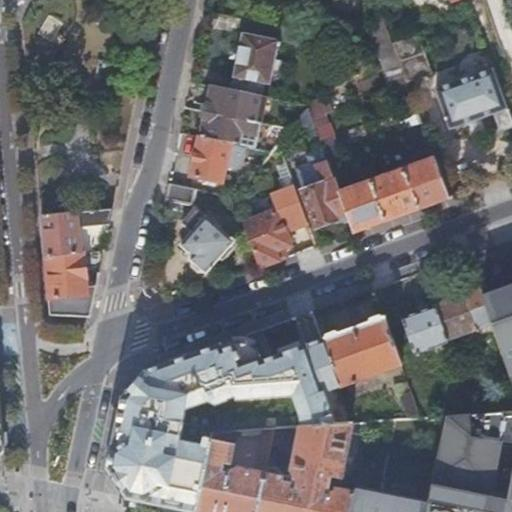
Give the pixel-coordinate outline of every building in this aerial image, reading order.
[(62,20),(49,12),(38,30),(51,38),(62,20)] [(233,76),(262,82),(269,83),(279,40),(294,44),(297,30),(285,27),(247,20),(244,19),(233,76)] [(372,38),(387,72),(401,66),(386,32),(372,38)] [(347,52),(349,41),(332,37),(330,48),(347,52)] [(397,45),(407,72),(425,66),(416,38),(397,45)] [(503,130),(511,126),(511,124),(492,68),(436,88),(450,129),(494,114),(499,128),(503,130)] [(230,89),(259,96),(262,82),(233,76),(230,89)] [(204,111),(258,122),(263,96),(259,96),(230,89),(209,85),(204,111)] [(247,145),(253,147),(254,142),(258,122),(204,111),(199,135),(247,145)] [(294,123),(316,127),(313,119),(299,116),(294,123)] [(244,159),(247,145),(199,135),(190,174),(221,180),(225,164),(238,167),(244,159)] [(262,194),(293,182),(279,141),(274,147),(271,150),(268,154),(253,173),(262,194)] [(347,212),(354,232),(448,198),(433,156),(339,189),(347,212)] [(334,216),(347,212),(339,189),(328,160),(313,165),(314,168),(296,174),(315,226),(335,219),(334,216)] [(168,181),(165,198),(191,203),(194,187),(168,181)] [(217,256),(221,260),(236,242),(231,238),(232,237),(230,235),(229,237),(193,207),(187,215),(179,224),(190,233),(184,240),(179,245),(190,255),(188,258),(190,259),(191,260),(190,261),(189,262),(190,264),(190,266),(196,271),(199,271),(202,271),(203,270),(205,271),(217,256)] [(111,223),(114,208),(40,215),(42,234),(44,256),(52,255),(81,253),(79,226),(111,223)] [(278,259),(279,259),(276,249),(285,246),(291,244),(278,208),(243,221),(260,266),(278,259)] [(301,249),(318,245),(314,229),(297,233),(301,249)] [(279,259),(289,255),(285,246),(276,249),(279,259)] [(52,255),(44,256),(50,314),(91,317),(98,285),(88,285),(85,253),(81,253),(52,255)] [(485,300),(480,287),(432,304),(433,307),(436,313),(446,341),(493,323),(485,300)] [(511,289),(485,300),(493,323),(511,372),(511,289)] [(447,343),(446,341),(436,313),(433,307),(402,319),(415,355),(447,343)] [(403,364),(385,316),(324,339),(342,387),(403,364)] [(324,339),(264,361),(260,349),(258,349),(247,343),(234,343),(233,340),(165,364),(146,371),(122,399),(109,467),(127,497),(197,511),(214,440),(215,432),(238,430),(266,429),(277,428),(303,426),(355,422),(342,387),(324,339)] [(408,419),(423,418),(409,382),(396,387),(398,397),(401,396),(408,419)] [(511,411),(448,416),(430,496),(429,501),(427,511),(511,511),(511,499),(492,496),(504,441),(511,442),(511,411)] [(329,484),(332,472),(338,474),(343,475),(353,432),(367,435),(370,421),(355,422),(303,426),(293,472),(299,482),(294,486),(282,483),(283,478),(273,476),(274,469),(268,467),(258,511),(349,511),(355,486),(358,477),(352,476),(350,483),(342,484),(338,489),(337,495),(328,493),(326,489),(326,486),(329,484)] [(197,511),(200,511),(258,511),(268,467),(277,428),(266,429),(257,472),(239,468),(228,474),(222,473),(225,460),(232,462),(235,445),(214,440),(197,511)] [(215,432),(214,440),(235,445),(238,430),(215,432)] [(332,472),(329,484),(332,484),(337,480),(338,474),(332,472)] [(427,511),(429,501),(355,486),(349,511),(427,511)]
